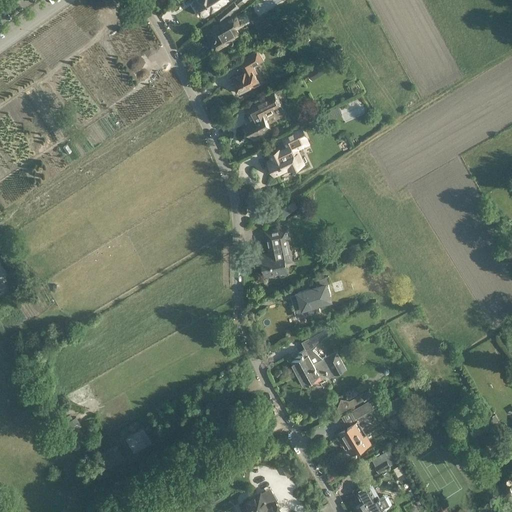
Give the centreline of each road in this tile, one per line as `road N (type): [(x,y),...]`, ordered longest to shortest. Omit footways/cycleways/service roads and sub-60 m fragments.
road 1 (residential): [(340,511),(244,336),(233,193),(167,45),(137,0)]
road 2 (track): [(511,55),(393,122),(238,238)]
road 3 (track): [(26,328),(52,313),(84,321),(237,225)]
road 4 (track): [(124,511),(288,425)]
road 5 (track): [(326,0),(393,122)]
road 6 (track): [(157,435),(265,380)]
